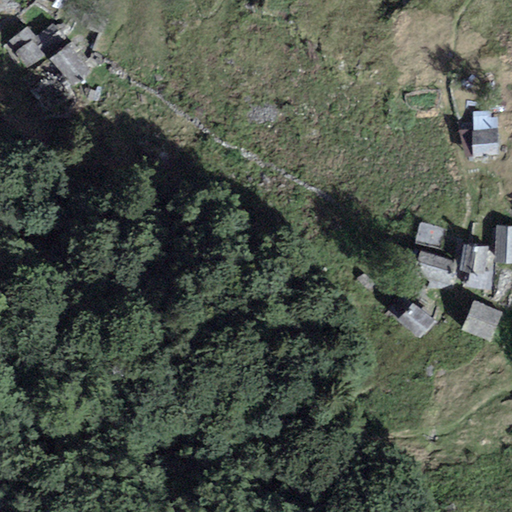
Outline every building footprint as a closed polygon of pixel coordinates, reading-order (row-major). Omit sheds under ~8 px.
[(45,54),(36,37),(14,50),(24,67),(45,54)] [(91,72),(69,43),(49,57),(71,87),(91,72)] [(498,110),(471,111),(473,156),(500,155),(498,110)] [(511,224),(498,223),(495,261),(511,262),(511,224)] [(489,246),(466,243),(461,287),(483,289),(489,246)] [(457,262),(418,248),(411,268),(450,282),(457,262)] [(504,312),(474,298),(460,327),(490,341),(504,312)] [(436,320),(414,300),(398,319),(419,338),(436,320)]
